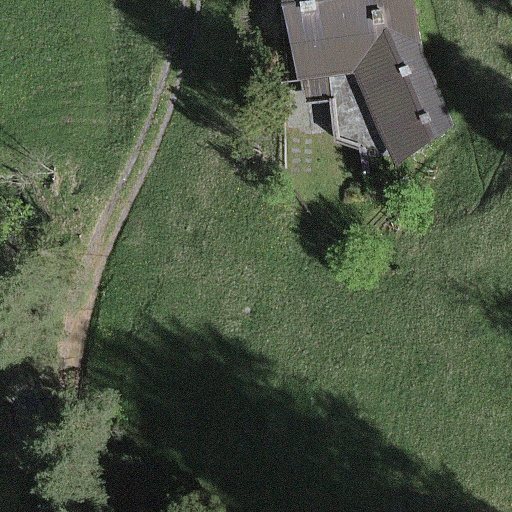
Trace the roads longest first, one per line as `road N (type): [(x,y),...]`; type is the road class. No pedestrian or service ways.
road 1 (track): [(50,465),(67,351),(99,250),(173,85),(194,0)]
road 2 (track): [(0,337),(69,511)]
